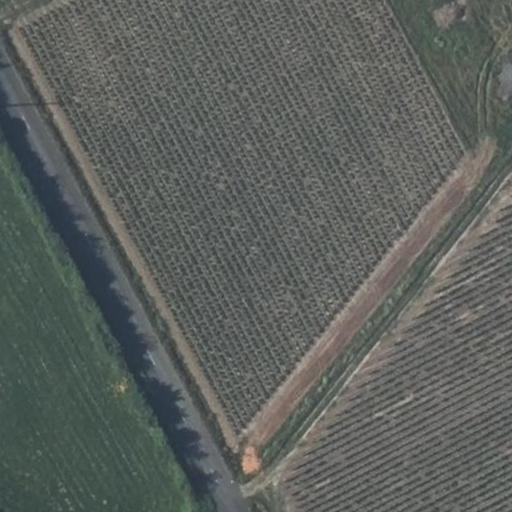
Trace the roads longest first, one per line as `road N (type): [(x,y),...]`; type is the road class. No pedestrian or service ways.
road 1 (tertiary): [(228,511),(0,80)]
road 2 (track): [(226,507),(284,457),(511,171)]
